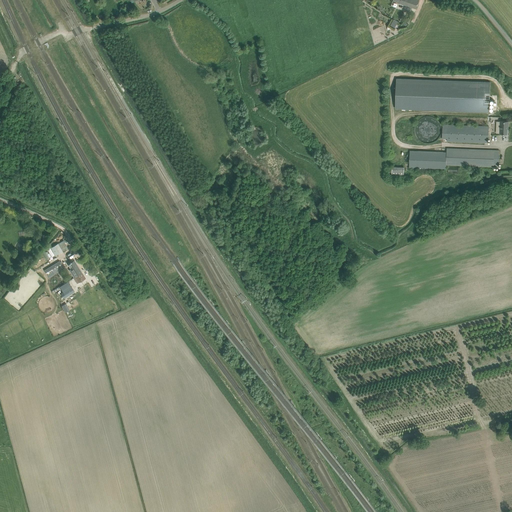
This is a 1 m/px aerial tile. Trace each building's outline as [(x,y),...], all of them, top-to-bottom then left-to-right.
[(416,9),(417,5),(418,0),(392,0),(392,1),(406,6),(416,9)] [(492,113),(493,84),(484,84),(397,79),(397,110),(492,113)] [(440,130),(440,127),(439,125),(438,123),(437,121),(435,119),(433,118),(431,117),(428,117),(427,117),(424,118),(422,119),(419,120),(418,121),(417,124),(416,126),(415,128),(415,131),(416,133),(417,136),(418,137),(420,140),(422,141),(424,142),(427,142),(429,142),(432,141),(434,140),(436,139),(438,137),(439,134),(440,132),(440,130)] [(508,121),(503,121),(500,121),(500,134),(507,134),(507,129),(508,129),(508,121)] [(443,124),(442,138),(447,138),(447,141),(488,143),(489,126),(443,124)] [(499,150),(494,150),(448,148),(447,152),(411,151),(410,168),(447,169),(447,165),(499,167),(499,150)] [(404,176),(404,167),(392,166),(392,175),(404,176)] [(58,243),(51,248),(55,256),(63,251),(58,243)] [(74,277),(82,272),(75,260),(68,264),(72,271),(71,272),(74,277)] [(59,261),(44,270),(47,275),(62,266),(59,261)] [(82,272),(74,277),(77,283),(86,278),(82,272)] [(68,281),(59,286),(63,292),(61,293),(64,298),(74,291),(68,281)]
